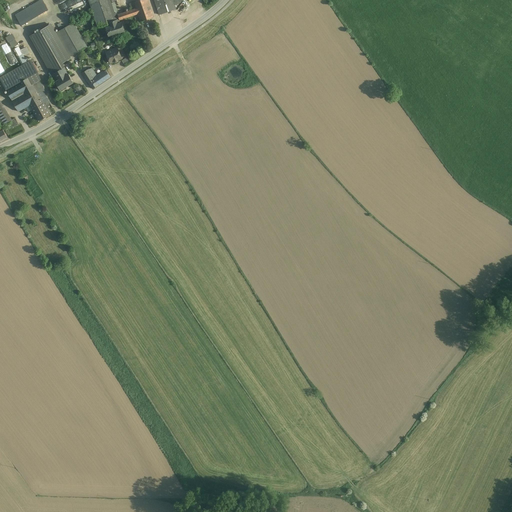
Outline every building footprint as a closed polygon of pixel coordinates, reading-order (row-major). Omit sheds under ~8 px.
[(87,0),(95,25),(102,23),(116,19),(115,15),(109,0),(87,0)] [(133,9),(115,15),(116,19),(117,22),(122,21),(138,16),(140,22),(152,17),(146,0),(144,0),(131,4),(133,9)] [(174,0),(152,0),(158,15),(178,9),(174,0)] [(19,21),(37,11),(34,5),(16,16),(19,21)] [(116,19),(102,23),(107,38),(125,32),(122,21),(117,22),(116,19)] [(73,23),(56,33),(70,58),(88,48),(73,23)] [(56,33),(50,25),(30,36),(52,74),(64,67),(62,63),(70,58),(56,33)] [(15,53),(22,49),(19,44),(12,48),(15,53)] [(23,55),(30,52),(27,47),(21,50),(23,55)] [(105,54),(109,64),(121,60),(117,49),(105,54)] [(20,64),(26,60),(23,55),(17,58),(20,64)] [(93,85),(107,77),(101,66),(87,75),(93,85)] [(54,85),(58,91),(73,82),(64,67),(52,74),(58,83),(54,85)] [(36,74),(6,90),(17,112),(28,106),(30,110),(44,103),(49,99),(36,74)] [(11,121),(0,102),(0,120),(3,125),(11,121)] [(44,103),(30,110),(36,122),(50,114),(44,103)]
